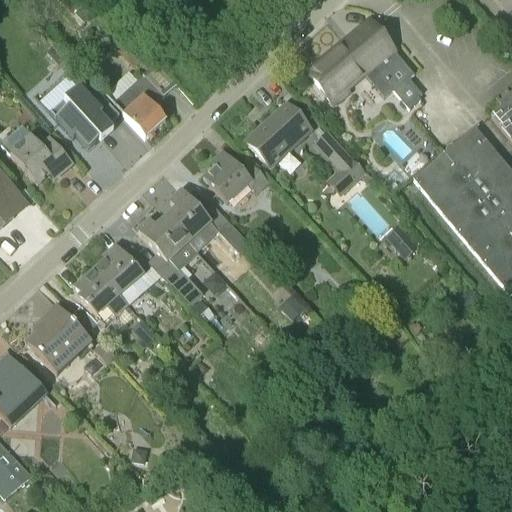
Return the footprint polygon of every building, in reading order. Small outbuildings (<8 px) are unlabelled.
[(72,16),(84,27),(101,10),(90,0),(69,0),(79,9),(72,16)] [(511,0),(493,0),(511,23),(511,0)] [(413,78),(378,35),(370,25),(307,77),(329,104),(363,75),(385,102),(392,95),(405,111),(417,101),(420,98),(408,82),(413,78)] [(141,64),(120,41),(111,49),(132,72),(141,64)] [(66,58),(55,46),(46,55),(56,66),(66,58)] [(128,78),(110,95),(116,102),(134,85),(128,78)] [(146,141),(165,124),(153,111),(164,100),(143,78),(114,105),(146,141)] [(50,118),(73,143),(75,140),(88,154),(98,144),(100,146),(113,134),(108,129),(119,119),(90,87),(80,96),(78,93),(50,118)] [(511,144),(511,101),(491,119),(511,144)] [(272,172),(312,135),(286,108),(246,146),(272,172)] [(1,149),(8,157),(38,189),(56,172),(61,178),(72,168),(47,141),(45,143),(33,129),(26,135),(22,130),(1,149)] [(511,336),(511,180),(473,133),(413,183),(511,301),(511,307),(498,319),(511,336)] [(342,195),(363,175),(327,137),(314,149),(340,176),(332,183),(332,191),(335,194),(342,195)] [(241,176),(223,156),(212,166),(215,171),(203,182),(228,210),(249,191),(256,199),(269,187),(250,168),(241,176)] [(0,232),(13,220),(1,206),(14,194),(0,179),(0,232)] [(165,222),(189,248),(211,228),(181,195),(170,205),(176,212),(165,222)] [(197,256),(189,248),(165,222),(154,232),(148,225),(138,235),(176,276),(165,286),(189,311),(202,298),(179,273),(197,256)] [(238,258),(249,248),(229,226),(218,236),(238,258)] [(405,263),(415,255),(397,232),(387,241),(405,263)] [(254,253),(249,248),(241,256),(246,261),(254,253)] [(94,275),(120,303),(143,282),(120,257),(110,266),(107,263),(94,275)] [(128,311),(120,303),(94,275),(76,292),(82,299),(79,302),(83,307),(73,316),(89,332),(98,323),(106,331),(128,311)] [(469,292),(463,298),(470,305),(476,300),(469,292)] [(304,310),(292,297),(279,310),(292,323),(304,310)] [(214,318),(200,303),(190,312),(204,327),(214,318)] [(52,374),(86,341),(56,309),(45,320),(49,325),(26,346),(52,374)] [(415,337),(422,330),(417,325),(410,331),(415,337)] [(149,347),(156,340),(144,327),(137,334),(149,347)] [(107,370),(115,362),(102,348),(93,356),(107,370)] [(3,425),(39,391),(7,356),(0,361),(0,372),(0,373),(0,372),(0,421),(1,422),(3,425)] [(207,373),(197,362),(186,371),(196,383),(207,373)] [(3,425),(1,422),(0,422),(0,437),(8,430),(3,425)] [(332,435),(333,430),(329,423),(323,423),(317,427),(316,432),(321,438),(326,439),(332,435)] [(210,444),(198,430),(190,437),(203,451),(210,444)] [(0,498),(5,504),(31,480),(0,446),(0,498)] [(146,468),(148,454),(133,452),(131,466),(146,468)] [(298,477),(303,472),(295,463),(290,469),(298,477)] [(189,487),(192,480),(184,473),(175,480),(178,487),(184,487),(189,487)] [(164,498),(161,493),(148,502),(151,507),(164,498)]
